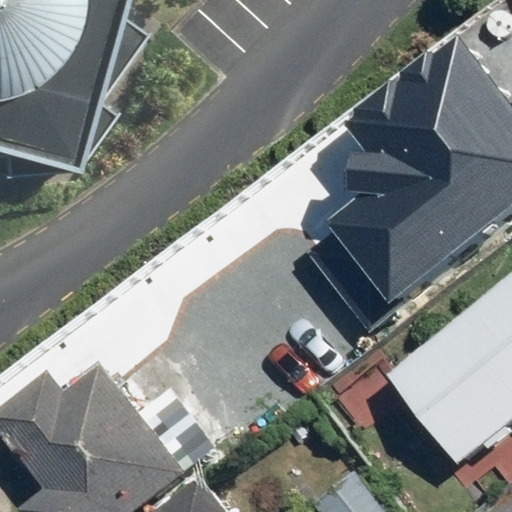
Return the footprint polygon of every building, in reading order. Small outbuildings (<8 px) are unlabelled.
[(0,0),(0,149),(7,149),(8,169),(68,166),(106,109),(91,99),(137,31),(110,13),(113,0),(0,0)] [(217,235),(153,283),(189,331),(253,283),(217,235)] [(511,292),(405,372),(476,466),(511,439),(511,292)] [(167,424),(120,365),(85,393),(69,373),(24,408),(34,421),(16,435),(58,488),(35,506),(39,511),(143,511),(199,468),(177,439),(193,426),(182,413),(167,424)] [(247,511),(219,477),(176,511),(247,511)] [(356,486),(331,505),(336,511),(401,511),(380,484),(364,496),(356,486)]
